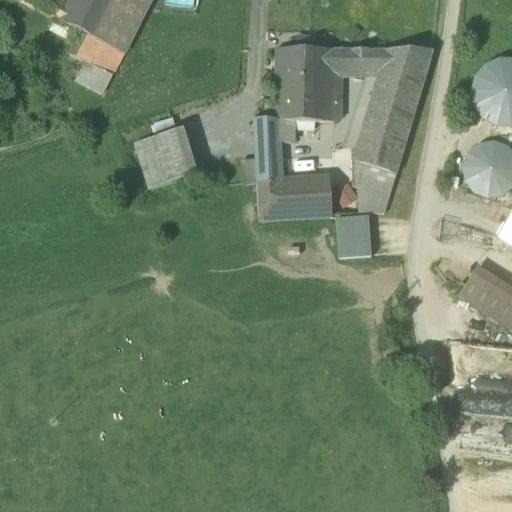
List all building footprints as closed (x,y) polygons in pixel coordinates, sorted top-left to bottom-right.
[(14,0),(33,10),(37,0),(14,0)] [(37,0),(33,10),(60,23),(68,7),(52,0),(37,0)] [(81,34),(122,55),(150,0),(71,0),(68,7),(60,23),(81,34)] [(122,55),(81,34),(69,56),(84,64),(110,77),(122,55)] [(293,122),(334,123),(334,73),(335,51),(275,50),(274,120),(274,122),(293,122)] [(379,73),(351,163),(395,176),(432,52),(351,51),(351,52),(335,51),(334,73),(379,73)] [(74,82),(101,96),(110,77),(84,64),(74,82)] [(490,123),(502,126),(511,125),(511,65),(506,64),(494,65),(483,71),(476,81),(473,93),(474,105),(480,115),(490,123)] [(253,120),(254,143),(278,144),(293,144),(293,122),(274,122),(274,120),(253,120)] [(136,145),(150,191),(188,179),(174,133),(136,145)] [(254,143),(255,158),(279,158),(278,144),(254,143)] [(474,192),(488,197),(502,194),(511,184),(511,158),(511,157),(500,148),(485,146),(472,153),(465,165),(466,180),(474,192)] [(281,183),(279,158),(255,158),(255,160),(256,185),(258,220),(331,216),(329,180),(281,183)] [(241,161),(242,186),(256,185),(255,160),(241,161)] [(383,215),(395,176),(351,163),(352,188),(356,188),(358,214),(359,214),(383,215)] [(511,211),(496,237),(511,247),(511,211)] [(336,220),(338,260),(370,258),(368,218),(336,220)] [(511,331),(511,290),(476,268),(458,298),(511,331)] [(467,415),(463,445),(511,452),(511,433),(504,432),(506,420),(467,415)]
